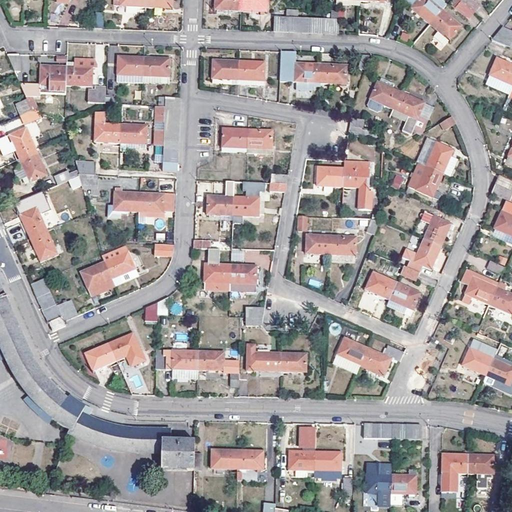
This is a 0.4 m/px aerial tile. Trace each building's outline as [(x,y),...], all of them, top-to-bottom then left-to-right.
[(127,9),(135,9),(135,6),(146,6),(146,0),(114,0),(114,11),(127,11),(127,9)] [(217,10),(241,11),(241,0),(214,0),(214,10),(217,10)] [(267,0),(241,0),(241,11),(260,11),(260,15),(264,15),(264,12),(267,12),(267,0)] [(409,8),(430,25),(442,10),(446,5),(440,0),(403,0),(411,6),(409,8)] [(474,13),(458,0),(454,0),(450,5),(468,20),(474,13)] [(471,0),(458,0),(474,13),(479,6),(471,0)] [(438,32),(449,41),(450,42),(462,27),(442,10),(430,25),(438,32)] [(104,13),(95,13),(95,28),(103,29),(104,13)] [(332,14),(332,19),(331,34),(339,34),(339,20),(343,20),(343,14),(332,14)] [(274,17),(274,32),(282,32),(282,17),(274,17)] [(310,18),(303,18),(302,33),(309,33),(310,18)] [(332,19),(324,19),(323,34),(331,34),(332,19)] [(511,31),(503,28),(498,35),(511,40),(511,31)] [(438,32),(435,36),(446,45),(449,41),(438,32)] [(511,40),(498,35),(493,40),(511,49),(511,40)] [(296,64),(296,53),(281,52),(279,81),(297,83),(297,90),(313,91),(313,86),(321,86),(321,84),(322,64),(296,64)] [(19,54),(7,54),(15,72),(21,72),(19,54)] [(358,69),(365,71),(370,56),(362,55),(358,69)] [(119,56),(118,76),(144,77),(145,57),(119,56)] [(145,57),(144,77),(170,77),(171,58),(145,57)] [(489,76),(511,86),(511,64),(497,58),(489,76)] [(67,60),(67,66),(93,67),(98,68),(98,64),(93,61),(67,60)] [(213,61),(213,80),(239,81),(239,62),(213,61)] [(239,62),(239,81),(238,83),(246,83),(246,85),(264,86),(265,62),(239,62)] [(347,65),(322,64),(321,84),(347,85),(347,65)] [(40,85),(21,85),(26,97),(37,98),(38,93),(53,93),(54,86),(66,86),(67,66),(41,65),(40,85)] [(92,87),(93,67),(67,66),(66,86),(92,87)] [(511,87),(511,86),(489,76),(488,79),(511,89),(511,87)] [(377,82),(369,99),(370,99),(367,105),(368,109),(378,113),(381,111),(384,105),(393,110),(401,92),(393,88),(395,84),(381,78),(379,83),(377,82)] [(107,104),(107,88),(98,88),(98,91),(90,91),(89,104),(107,104)] [(418,117),(425,103),(401,92),(393,110),(407,116),(401,131),(410,135),(412,131),(421,134),(427,121),(418,117)] [(17,105),(22,116),(33,111),(28,100),(17,105)] [(433,106),(425,103),(418,117),(427,121),(433,106)] [(166,113),(166,107),(157,107),(157,120),(165,120),(166,113)] [(33,111),(22,116),(26,125),(41,118),(39,113),(33,111)] [(95,142),(121,143),(122,124),(107,124),(107,113),(97,113),(95,142)] [(454,122),(451,117),(440,124),(442,129),(454,122)] [(351,119),(350,127),(363,129),(364,121),(351,119)] [(180,120),(165,120),(165,127),(179,128),(180,120)] [(148,125),(122,124),(121,143),(147,144),(148,125)] [(27,127),(9,135),(20,159),(37,152),(27,127)] [(369,139),(370,130),(363,129),(350,127),(348,136),(369,139)] [(223,129),(222,148),(248,149),(249,130),(223,129)] [(249,130),(248,149),(273,150),(274,131),(249,130)] [(156,144),(165,145),(165,141),(165,134),(165,131),(156,131),(156,144)] [(427,138),(417,162),(418,163),(425,166),(443,174),(450,177),(457,160),(450,157),(454,150),(427,138)] [(178,149),(164,149),(164,156),(178,157),(178,149)] [(37,152),(20,159),(27,177),(23,179),(26,185),(48,175),(37,152)] [(178,157),(164,156),(164,164),(178,164),(178,157)] [(343,161),(343,169),(369,170),(370,163),(343,161)] [(408,187),(433,198),(438,200),(440,193),(436,191),(443,174),(425,166),(418,163),(408,187)] [(77,164),(80,175),(96,176),(96,164),(77,164)] [(178,164),(164,164),(164,171),(178,172),(178,164)] [(316,187),(342,188),(343,169),(317,168),(316,187)] [(369,170),(343,169),(342,188),(360,189),(360,196),(366,196),(366,189),(368,189),(369,170)] [(68,170),(54,176),(58,185),(72,179),(68,170)] [(391,186),(399,190),(404,177),(396,174),(391,186)] [(511,180),(499,174),(495,183),(511,191),(511,180)] [(96,176),(80,175),(84,189),(91,189),(91,196),(99,196),(99,190),(98,190),(99,176),(96,176)] [(271,175),(271,184),(286,185),(288,176),(271,175)] [(491,191),(509,199),(511,193),(511,191),(495,183),(491,191)] [(286,185),(271,184),(270,192),(285,193),(286,185)] [(140,212),(140,192),(114,191),(114,205),(114,211),(121,211),(140,212)] [(140,192),(140,212),(166,213),(167,194),(140,192)] [(207,215),(209,215),(233,216),(234,197),(208,196),(207,215)] [(234,197),(233,216),(259,217),(260,198),(234,197)] [(373,209),(373,200),(356,200),(356,210),(373,209)] [(50,210),(47,203),(20,215),(30,240),(48,232),(40,215),(50,210)] [(511,245),(511,205),(506,203),(503,210),(501,210),(493,228),(494,228),(506,233),(502,241),(511,245)] [(114,211),(114,205),(108,204),(108,217),(121,217),(121,211),(114,211)] [(430,225),(424,240),(441,247),(451,223),(434,215),(433,217),(424,213),(421,221),(430,225)] [(306,217),(297,217),(297,230),(305,231),(306,217)] [(372,221),(364,220),(364,236),(372,236),(372,221)] [(506,233),(494,228),(491,236),(502,241),(506,233)] [(48,232),(30,240),(41,264),(58,256),(48,232)] [(331,255),(332,236),(305,235),(305,254),(331,255)] [(332,236),(331,255),(357,257),(358,237),(332,236)] [(431,271),(441,247),(424,240),(417,255),(406,251),(403,259),(410,262),(408,268),(418,273),(419,273),(422,267),(431,271)] [(195,241),(194,248),(210,249),(210,241),(195,241)] [(155,245),(154,255),(173,256),(175,246),(155,245)] [(112,280),(137,269),(127,248),(103,258),(105,262),(112,280)] [(331,255),(330,264),(356,265),(357,257),(331,255)] [(504,266),(491,261),(488,268),(502,274),(505,267),(504,266)] [(105,283),(112,280),(105,262),(81,273),(88,290),(94,288),(96,294),(108,289),(105,283)] [(230,293),(231,265),(206,264),(205,292),(230,293)] [(258,266),(231,265),(230,293),(257,294),(258,266)] [(415,279),(418,273),(408,268),(404,267),(401,274),(415,279)] [(112,280),(115,286),(139,275),(137,269),(112,280)] [(493,282),(468,271),(463,283),(470,286),(466,294),(466,295),(463,301),(469,304),(472,297),(490,305),(497,288),(491,285),(493,282)] [(373,272),(365,290),(389,300),(397,282),(373,272)] [(45,279),(31,286),(34,293),(48,286),(45,279)] [(105,283),(108,289),(115,286),(112,280),(105,283)] [(404,312),(410,315),(412,310),(413,311),(421,293),(397,282),(389,300),(406,308),(404,312)] [(511,294),(505,291),(507,286),(500,283),(497,288),(490,305),(511,314),(511,294)] [(0,341),(8,360),(12,369),(30,396),(49,414),(74,432),(72,437),(93,452),(103,457),(162,458),(162,442),(172,442),(172,430),(156,430),(126,429),(116,428),(100,422),(90,417),(83,414),(85,410),(74,403),(69,399),(63,394),(49,381),(33,358),(0,285),(0,341)] [(48,286),(34,293),(37,299),(51,293),(48,286)] [(91,297),(96,294),(94,288),(88,290),(88,291),(91,297)] [(363,296),(387,306),(389,300),(365,290),(363,296)] [(51,293),(37,299),(39,306),(54,299),(51,293)] [(169,297),(158,303),(157,316),(168,316),(169,297)] [(54,299),(39,306),(42,312),(56,305),(54,299)] [(389,300),(387,306),(403,314),(409,316),(410,315),(404,312),(406,308),(389,300)] [(62,319),(64,323),(79,317),(71,301),(57,307),(59,312),(62,319)] [(158,303),(146,309),(146,323),(157,323),(157,316),(158,303)] [(56,305),(42,312),(45,318),(59,312),(57,307),(56,305)] [(172,314),(181,314),(181,305),(172,305),(172,314)] [(263,319),(264,309),(246,308),(246,318),(263,319)] [(59,312),(45,318),(48,325),(50,324),(62,319),(59,312)] [(263,319),(246,318),(246,327),(261,327),(263,319)] [(62,319),(50,324),(54,332),(66,327),(64,323),(62,319)] [(110,344),(117,362),(141,351),(134,334),(110,344)] [(360,366),(368,348),(344,338),(336,355),(337,355),(360,366)] [(0,341),(0,363),(8,360),(0,341)] [(117,362),(110,344),(86,355),(94,372),(117,362)] [(281,373),(281,353),(254,353),(254,346),(248,346),(247,372),(281,373)] [(368,348),(360,366),(385,376),(393,359),(401,362),(404,354),(388,347),(385,355),(368,348)] [(470,348),(463,366),(487,376),(494,359),(470,348)] [(141,351),(117,362),(120,367),(144,356),(141,351)] [(174,371),(198,371),(199,352),(157,351),(156,370),(174,371)] [(224,352),(199,352),(198,371),(224,372),(224,352)] [(281,353),(281,373),(307,373),(307,354),(281,353)] [(351,364),(359,368),(360,366),(337,355),(334,362),(349,369),(351,364)] [(511,366),(494,359),(487,376),(496,380),(493,386),(511,395),(511,393),(511,366)] [(198,380),(198,371),(174,371),(174,380),(198,380)] [(49,414),(30,396),(24,402),(43,421),(49,414)] [(72,396),(69,399),(74,403),(85,410),(83,414),(90,417),(92,413),(90,408),(86,406),(72,396)] [(194,443),(172,442),(162,442),(162,458),(162,472),(174,472),(187,472),(194,472),(194,468),(194,455),(194,443)] [(290,453),(290,467),(290,478),(315,479),(315,472),(316,453),(311,453),(311,447),(303,447),(303,453),(290,453)] [(238,452),(213,451),(212,470),(237,470),(238,452)] [(238,452),(237,470),(264,471),(265,452),(238,452)] [(342,453),(316,453),(315,472),(342,472),(342,453)] [(202,455),(194,455),(194,468),(202,469),(202,455)] [(470,456),(444,455),(443,494),(459,495),(460,475),(469,475),(470,456)] [(496,456),(470,456),(469,475),(478,475),(477,490),(488,490),(488,480),(493,480),(493,475),(495,475),(496,456)] [(392,496),(392,476),(393,466),(367,466),(366,476),(366,496),(392,496)] [(280,478),(290,478),(290,467),(280,467),(280,478)] [(412,471),(412,477),(392,476),(392,496),(419,496),(419,471),(412,471)] [(187,472),(174,472),(174,509),(191,509),(191,475),(187,475),(187,472)] [(344,495),(352,495),(352,479),(345,479),(344,495)] [(262,511),(274,511),(275,503),(264,502),(262,511)]
